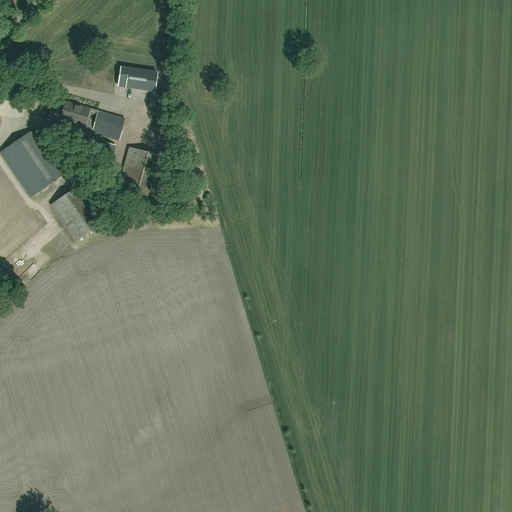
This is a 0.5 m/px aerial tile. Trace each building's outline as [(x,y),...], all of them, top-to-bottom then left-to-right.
[(121,68),(118,86),(154,92),(157,73),(121,68)] [(65,103),(62,113),(51,109),(49,118),(60,122),(59,126),(82,133),(84,128),(93,130),(92,134),(119,141),(125,120),(90,109),(90,110),(65,103)] [(0,153),(31,198),(66,174),(35,129),(0,153)] [(104,143),(99,158),(111,162),(115,146),(104,143)] [(116,196),(153,206),(166,158),(129,148),(116,196)] [(76,189),(50,206),(75,243),(100,226),(76,189)]
